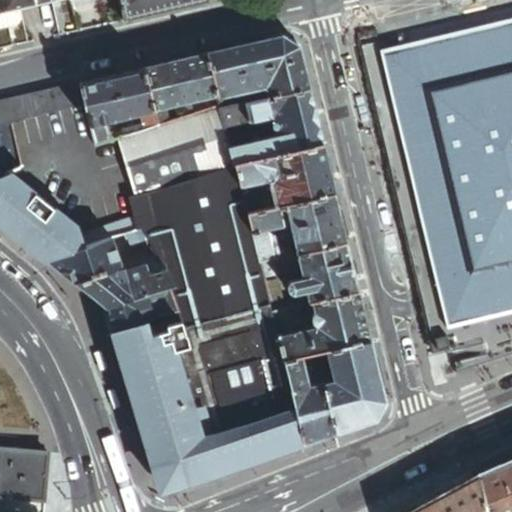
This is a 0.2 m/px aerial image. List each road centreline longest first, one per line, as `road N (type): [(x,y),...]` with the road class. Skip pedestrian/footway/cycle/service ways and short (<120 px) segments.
road 1 (residential): [(313,6),(423,446)]
road 2 (residential): [(313,6),(80,50),(0,76)]
road 3 (tertiary): [(0,289),(54,360),(111,511)]
road 4 (secondary): [(281,511),(423,446)]
